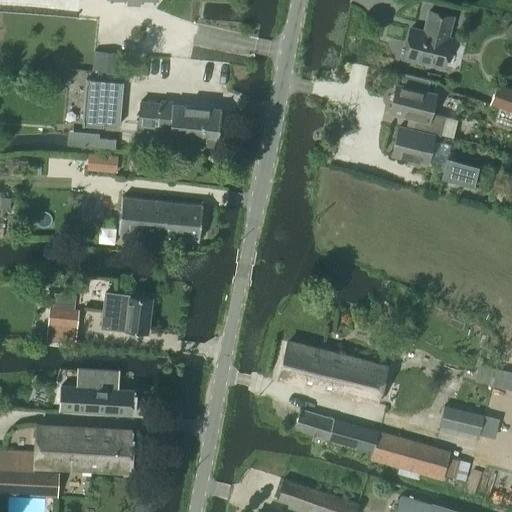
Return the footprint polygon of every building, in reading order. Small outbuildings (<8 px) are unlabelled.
[(447,37),(452,17),(429,11),(424,32),(411,28),(403,58),(443,68),(451,38),(447,37)] [(415,119),(412,130),(434,135),(433,137),(439,138),(445,117),(431,113),(435,95),(426,92),(429,81),(402,75),(399,86),(397,85),(390,112),(415,119)] [(86,80),(82,126),(103,128),(103,124),(119,125),(123,83),(86,80)] [(511,98),(494,92),(490,103),(511,110),(511,98)] [(173,105),(141,102),(138,126),(154,127),(154,132),(158,132),(157,139),(169,140),(218,145),(221,109),(173,104),(173,105)] [(399,127),(392,154),(427,163),(427,161),(445,165),(446,159),(447,159),(450,145),(432,141),(433,137),(434,135),(412,130),(399,127)] [(99,139),(98,148),(115,150),(116,140),(99,139)] [(116,173),(117,156),(89,154),(87,170),(116,173)] [(473,186),(478,167),(447,159),(446,159),(445,165),(442,179),(473,186)] [(199,241),(203,205),(122,197),(119,233),(154,236),(153,249),(166,250),(167,238),(199,241)] [(105,293),(101,327),(126,330),(148,333),(152,298),(129,295),(129,296),(105,293)] [(76,326),(78,310),(50,307),(48,323),(76,326)] [(377,404),(387,366),(289,341),(279,378),(377,404)] [(475,382),(492,386),(511,390),(511,376),(478,368),(475,382)] [(61,386),(60,410),(134,414),(136,390),(118,389),(119,372),(77,370),(76,387),(61,386)] [(479,435),(483,415),(444,406),(439,426),(479,435)] [(464,481),(469,464),(448,458),(450,452),(378,431),(300,409),(294,428),(372,452),(370,459),(442,480),(443,475),(464,481)] [(130,472),(133,430),(36,425),(35,452),(0,449),(0,492),(57,495),(58,469),(90,470),(130,472)] [(314,511),(356,511),(359,503),(267,473),(260,494),(314,511)] [(454,511),(401,495),(396,511),(454,511)]
